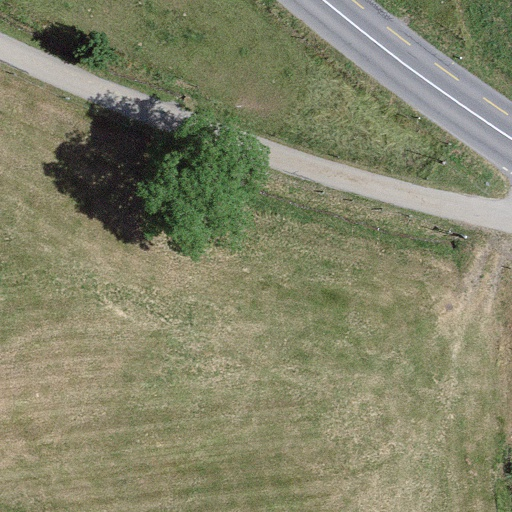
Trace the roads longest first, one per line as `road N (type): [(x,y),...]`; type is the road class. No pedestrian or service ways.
road 1 (residential): [(0,48),(86,92),(411,202),(511,217)]
road 2 (tertiary): [(333,0),(464,112),(511,142)]
